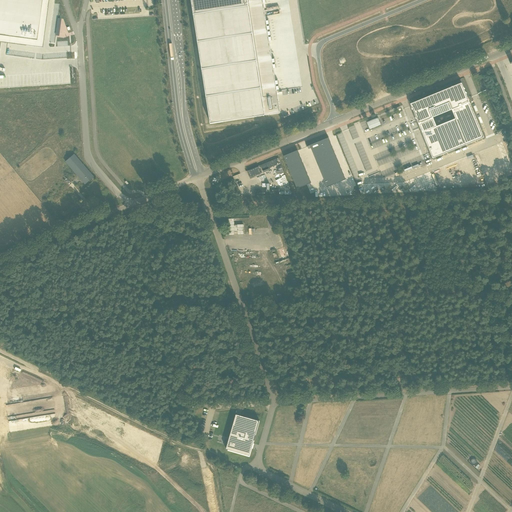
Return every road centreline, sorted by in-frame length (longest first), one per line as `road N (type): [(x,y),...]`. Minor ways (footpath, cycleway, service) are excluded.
road 1 (unclassified): [(511,386),(275,401)]
road 2 (unclassified): [(275,401),(207,205)]
road 3 (track): [(199,449),(22,367)]
road 4 (unclassified): [(336,118),(318,47),(420,0)]
road 5 (unclassified): [(165,0),(178,117),(194,177)]
road 6 (unclassified): [(201,174),(173,0)]
road 7 (unclassified): [(114,200),(87,148),(78,32)]
road 8 (unclassified): [(336,118),(487,55)]
road 9 (unclassified): [(201,174),(336,118)]
road 10 (unclassified): [(0,247),(114,200)]
